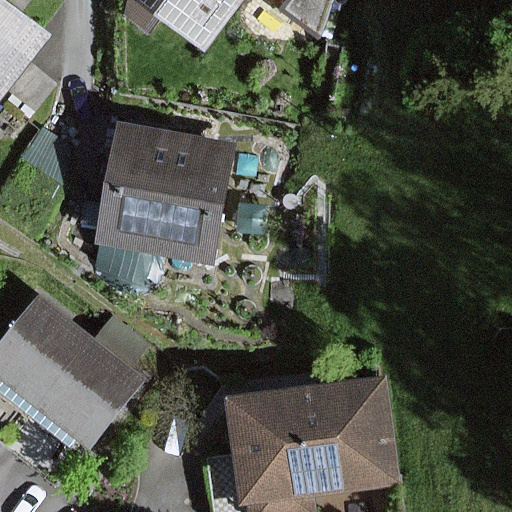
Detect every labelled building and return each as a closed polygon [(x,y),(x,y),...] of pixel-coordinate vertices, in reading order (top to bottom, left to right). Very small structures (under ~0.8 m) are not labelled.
[(0,0),(0,112),(63,36),(19,0),(0,0)] [(250,0),(302,0),(294,12),(336,43),(336,23),(342,0),(134,0),(129,20),(152,37),(166,18),(212,52),(250,0)] [(224,266),(247,146),(133,124),(110,245),(224,266)] [(0,218),(44,243),(77,182),(30,157),(0,211),(0,218)] [(105,452),(161,381),(140,364),(154,347),(118,318),(105,335),(53,295),(0,362),(0,369),(3,372),(0,374),(0,385),(84,450),(91,441),(105,452)] [(388,379),(244,398),(258,511),(323,511),(322,499),(402,489),(388,379)]
